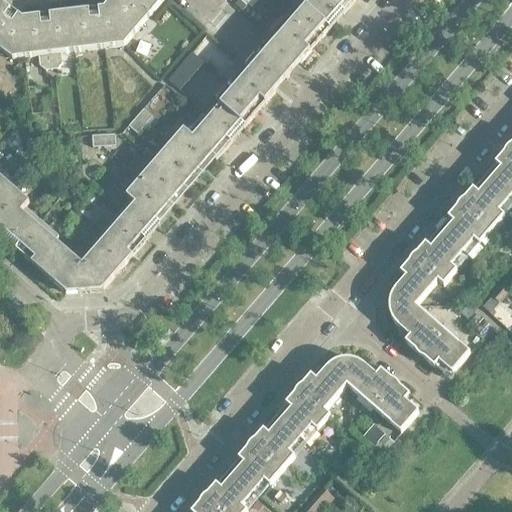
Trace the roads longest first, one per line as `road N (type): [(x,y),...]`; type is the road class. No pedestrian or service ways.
road 1 (tertiary): [(134,450),(511,15)]
road 2 (tertiary): [(473,0),(120,409)]
road 3 (residential): [(111,321),(125,319),(317,96)]
road 4 (residential): [(153,511),(333,306)]
road 5 (residential): [(333,306),(511,100)]
road 6 (residential): [(317,96),(203,0)]
road 7 (residential): [(317,96),(400,0)]
